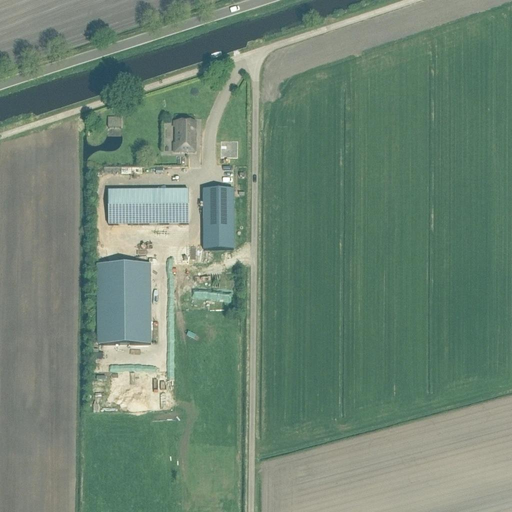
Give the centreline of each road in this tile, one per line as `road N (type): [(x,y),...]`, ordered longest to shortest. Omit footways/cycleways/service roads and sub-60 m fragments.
road 1 (unclassified): [(0,135),(403,0)]
road 2 (unclassified): [(0,86),(267,0)]
